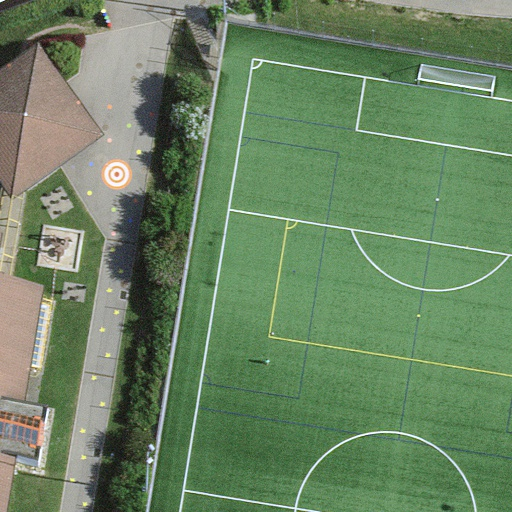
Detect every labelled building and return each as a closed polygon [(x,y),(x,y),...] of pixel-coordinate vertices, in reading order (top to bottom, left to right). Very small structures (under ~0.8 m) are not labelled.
[(0,0),(0,10),(22,0),(0,0)] [(40,61),(0,88),(0,186),(10,200),(25,191),(64,164),(95,144),(72,109),(40,61)] [(10,200),(0,186),(0,291),(12,294),(25,191),(10,200)] [(0,401),(1,398),(23,392),(37,297),(12,294),(0,291),(0,401)] [(0,511),(6,511),(14,468),(41,472),(51,418),(0,409),(0,511)]
